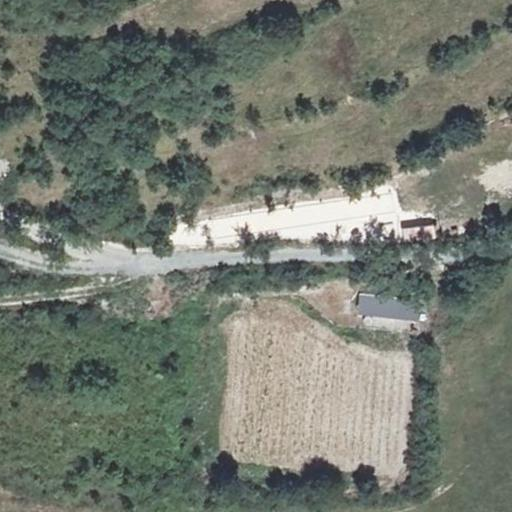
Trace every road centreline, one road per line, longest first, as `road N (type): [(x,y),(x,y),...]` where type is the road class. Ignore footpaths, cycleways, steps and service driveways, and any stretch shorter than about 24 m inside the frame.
road 1 (track): [(0,252),(63,267),(438,258),(511,241)]
road 2 (track): [(139,264),(70,293),(0,302)]
